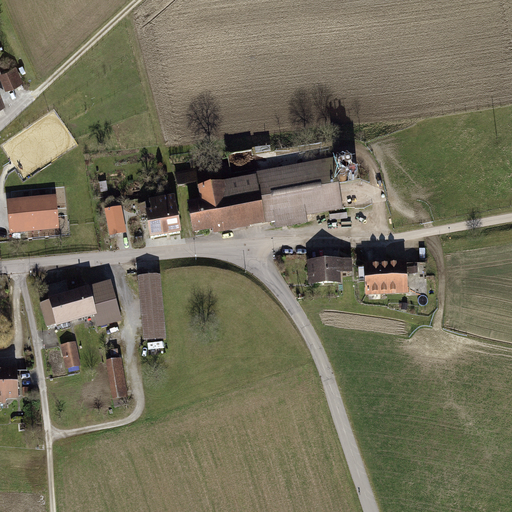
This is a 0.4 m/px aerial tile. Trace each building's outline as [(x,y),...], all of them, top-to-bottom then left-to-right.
[(24,84),(18,67),(1,73),(8,90),(24,84)] [(204,201),(191,203),(197,235),(274,221),(276,230),(350,217),(340,162),(202,188),(204,201)] [(179,197),(153,201),(154,213),(148,214),(152,241),(185,236),(179,197)] [(57,200),(10,204),(12,231),(59,227),(57,200)] [(122,209),(107,212),(112,236),(127,233),(122,209)] [(354,263),(309,264),(309,287),(344,286),(344,275),(354,275),(354,263)] [(411,265),(368,265),(369,295),(411,295),(411,265)] [(164,279),(141,281),(144,342),(168,341),(164,279)] [(111,283),(41,302),(47,325),(95,312),(99,325),(121,319),(111,283)] [(78,343),(63,345),(67,370),(82,368),(78,343)] [(123,359),(107,361),(113,401),(130,399),(123,359)] [(19,372),(0,372),(0,401),(20,401),(19,372)] [(95,395),(106,392),(103,384),(92,387),(95,395)]
